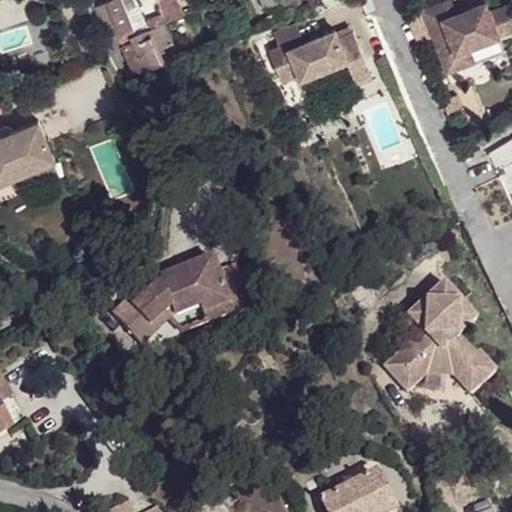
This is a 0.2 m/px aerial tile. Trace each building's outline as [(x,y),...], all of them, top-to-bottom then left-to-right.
[(121,11),(116,0),(104,0),(91,5),(105,38),(115,34),(128,29),(121,11)] [(122,0),(116,0),(121,11),(126,9),(122,0)] [(134,0),(149,31),(163,24),(181,16),(178,8),(173,0),(134,0)] [(253,0),(262,20),(277,13),(271,0),(253,0)] [(447,0),(439,0),(418,9),(442,73),(472,61),(466,47),(495,35),(509,30),(506,23),(511,21),(511,0),(507,0),(485,9),(481,0),(480,0),(452,12),(447,0)] [(149,31),(145,32),(146,36),(149,35),(157,51),(171,44),(163,24),(149,31)] [(271,34),(277,48),(284,44),(286,49),(301,42),(294,24),(271,34)] [(277,48),(266,53),(279,83),(297,75),(298,80),(344,59),(355,83),(371,75),(350,29),(335,36),(331,28),(301,42),(286,49),(284,44),(277,48)] [(130,35),(128,29),(115,34),(118,40),(130,35)] [(132,77),(161,63),(157,51),(149,35),(146,36),(120,47),(132,77)] [(466,47),(472,61),(501,50),(495,35),(466,47)] [(0,181),(55,159),(40,125),(0,141),(0,181)] [(19,233),(15,233),(6,237),(9,245),(18,241),(20,240),(21,236),(19,233)] [(192,285),(217,275),(211,261),(187,271),(192,285)] [(219,275),(239,315),(249,312),(233,269),(219,275)] [(230,308),(217,275),(192,285),(187,271),(159,282),(161,287),(146,296),(133,307),(127,301),(109,318),(140,349),(162,329),(171,321),(199,312),(201,319),(230,308)] [(205,329),(239,315),(219,275),(217,275),(230,308),(201,319),(205,329)] [(441,281),(404,313),(419,330),(424,336),(412,345),(408,340),(381,364),(404,390),(422,374),(449,374),(466,393),(491,371),(475,351),(464,361),(447,340),(473,317),(441,281)] [(171,321),(162,329),(178,339),(205,329),(201,319),(199,312),(171,321)] [(419,330),(408,340),(412,345),(424,336),(419,330)] [(0,434),(9,429),(0,412),(0,434)] [(318,501),(322,511),(388,511),(372,476),(318,501)] [(130,511),(125,501),(101,511),(130,511)]
